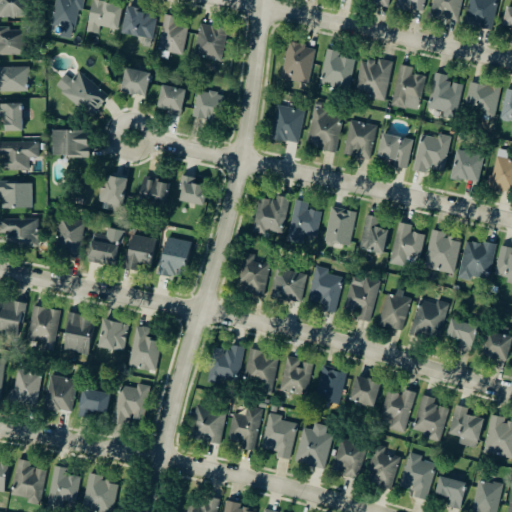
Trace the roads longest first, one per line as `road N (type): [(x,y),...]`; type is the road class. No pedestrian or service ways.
road 1 (residential): [(0,273),(330,339),(511,390)]
road 2 (residential): [(262,6),(240,158),(150,511)]
road 3 (residential): [(128,136),(511,219)]
road 4 (residential): [(0,428),(161,457),(375,511)]
road 5 (residential): [(511,62),(231,0)]
